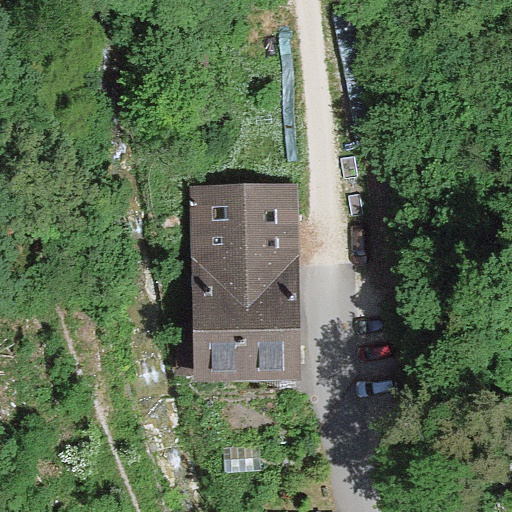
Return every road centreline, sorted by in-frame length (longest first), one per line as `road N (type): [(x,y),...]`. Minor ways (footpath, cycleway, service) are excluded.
road 1 (residential): [(362,511),(332,200)]
road 2 (track): [(332,200),(306,0)]
